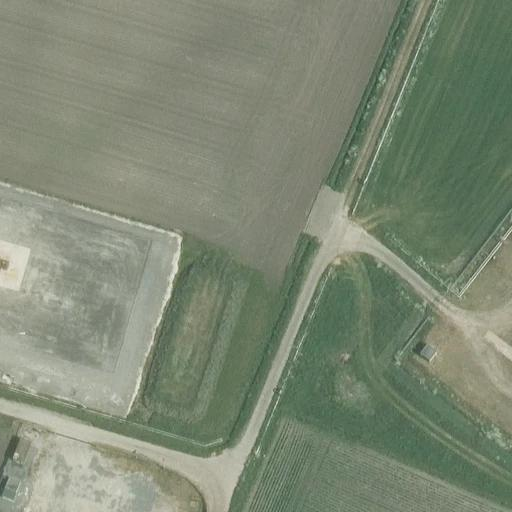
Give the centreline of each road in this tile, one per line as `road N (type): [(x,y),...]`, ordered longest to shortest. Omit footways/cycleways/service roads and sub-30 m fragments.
road 1 (track): [(218,511),(335,231),(447,308)]
road 2 (track): [(335,231),(426,0)]
road 3 (track): [(0,405),(233,474)]
